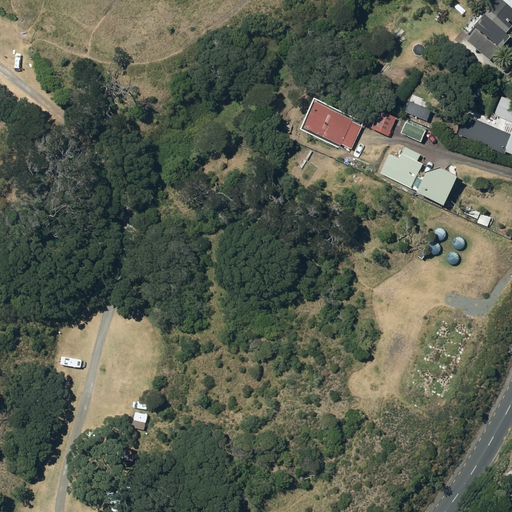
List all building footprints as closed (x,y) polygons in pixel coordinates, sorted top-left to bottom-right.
[(511,27),(511,25),(511,0),(486,0),(461,30),(467,35),(464,39),(489,59),(507,37),(504,35),(508,30),(509,32),(511,28),(511,27)] [(406,41),(391,54),(402,66),(417,53),(406,41)] [(511,101),(501,97),(493,115),(511,123),(511,101)] [(299,129),(339,146),(340,144),(351,149),(361,127),(350,122),(351,121),(311,103),(299,129)] [(378,114),(371,129),(387,136),(395,119),(386,114),(385,117),(378,114)] [(511,127),(506,125),(504,130),(466,114),(458,135),(506,155),(506,154),(511,155),(511,127)] [(400,133),(420,142),(426,128),(407,120),(406,123),(405,123),(400,133)] [(421,193),(438,201),(444,203),(457,176),(441,168),(436,170),(424,173),(418,174),(423,165),(417,162),(421,155),(405,147),(399,159),(390,155),(382,172),(419,191),(419,192),(420,192),(421,193)] [(479,213),(466,207),(463,213),(476,219),(479,213)] [(500,222),(481,214),(476,224),(496,232),(500,222)]
